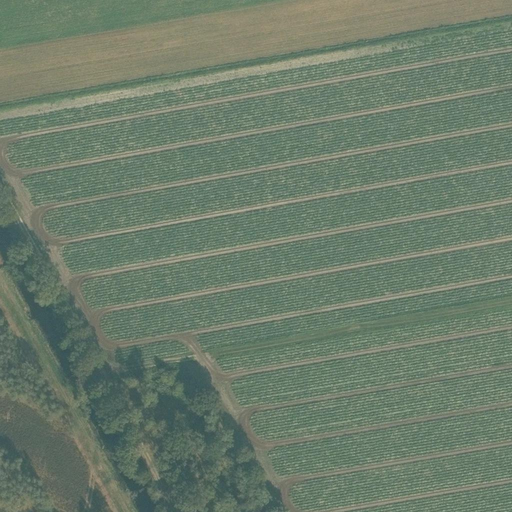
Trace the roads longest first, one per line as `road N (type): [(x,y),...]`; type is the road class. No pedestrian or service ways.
road 1 (track): [(101,372),(511,300)]
road 2 (track): [(176,511),(0,184)]
road 3 (track): [(0,269),(132,511)]
